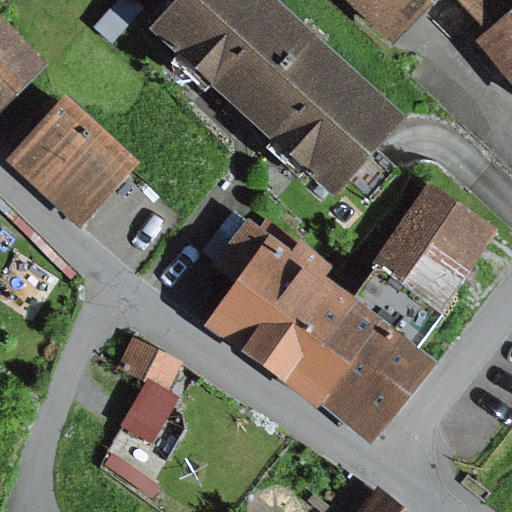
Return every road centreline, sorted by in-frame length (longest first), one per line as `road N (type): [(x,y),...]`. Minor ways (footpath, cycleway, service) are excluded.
road 1 (residential): [(120,287),(234,378),(382,470)]
road 2 (residential): [(40,511),(37,461),(88,331),(120,287)]
road 3 (residential): [(382,470),(511,299)]
road 4 (residential): [(0,163),(120,287)]
